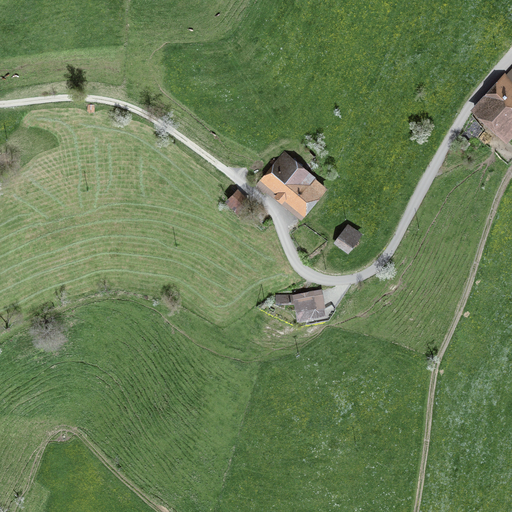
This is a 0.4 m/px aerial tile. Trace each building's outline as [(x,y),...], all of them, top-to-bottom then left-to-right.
[(511,88),(502,80),(476,110),(508,139),(511,134),(511,88)] [(466,141),(461,146),(466,150),(470,145),(466,141)] [(270,186),(302,213),(323,188),(308,173),(285,153),(261,182),(258,180),(254,185),(264,193),(270,186)] [(247,204),(237,193),(228,201),(239,212),(247,204)] [(360,236),(348,229),(343,237),(345,238),(341,245),(350,252),(360,236)] [(278,297),(278,304),(298,303),(300,321),(309,319),(309,321),(324,319),(320,293),(297,296),(278,297)]
